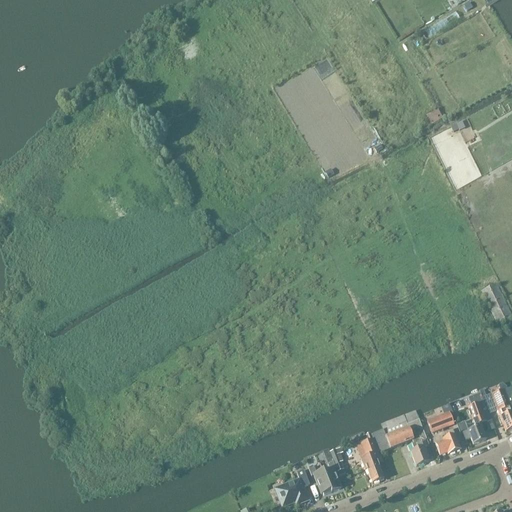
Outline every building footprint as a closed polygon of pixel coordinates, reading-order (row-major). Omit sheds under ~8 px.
[(380,142),(361,103),(348,110),(367,148),(380,142)] [(437,110),(426,117),(431,126),(443,120),(437,110)] [(365,147),(355,153),(358,158),(369,152),(365,147)] [(498,328),(511,321),(511,318),(496,284),(481,291),(498,328)] [(482,398),(484,402),(487,409),(495,406),(506,433),(511,430),(511,390),(511,388),(504,390),(491,395),(482,398)] [(487,409),(484,402),(467,409),(475,429),(462,434),(465,441),(470,439),(473,446),(486,441),(480,425),(487,423),(490,421),(486,410),(487,409)] [(454,426),(449,413),(427,422),(431,434),(454,426)] [(382,432),(371,436),(378,455),(412,442),(413,445),(412,446),(414,451),(410,453),(416,468),(429,463),(423,448),(421,443),(426,440),(419,421),(406,426),(407,428),(384,437),(382,432)] [(442,442),(435,445),(440,457),(447,454),(448,456),(460,451),(454,436),(452,430),(443,434),(446,439),(442,441),(442,442)] [(383,480),(378,466),(382,464),(379,456),(378,457),(372,441),(361,445),(366,459),(360,461),(365,472),(367,471),(372,485),(383,480)] [(329,453),(333,462),(336,470),(337,473),(343,470),(336,451),(329,453)] [(333,471),(336,470),(333,462),(327,465),(329,470),(323,472),(331,493),(341,490),(333,471)] [(323,496),(331,493),(323,472),(316,475),(314,468),(308,470),(311,477),(313,477),(321,495),(323,495),(323,496)] [(299,481),(275,490),(282,508),(298,502),(300,504),(308,501),(303,488),(309,486),(304,471),(296,474),(299,481)]
